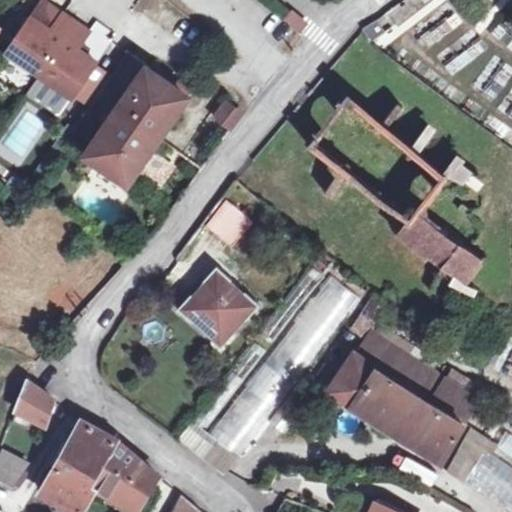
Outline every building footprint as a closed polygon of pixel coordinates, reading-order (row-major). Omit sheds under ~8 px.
[(47,0),(45,0),(34,16),(53,30),(65,12),(47,0)] [(312,23),(298,11),(292,19),(307,31),(312,23)] [(34,16),(10,51),(43,74),(73,95),(75,97),(99,62),(80,48),(92,31),(65,12),(53,30),(34,16)] [(121,109),(90,153),(130,180),(191,96),(189,94),(161,75),(150,68),(133,92),(129,89),(117,107),(121,109)] [(165,69),(161,75),(189,94),(193,88),(165,69)] [(73,95),(43,74),(30,92),(57,112),(62,112),(73,95)] [(390,233),(467,279),(483,252),(416,211),(447,160),(336,92),(304,145),(406,208),(390,233)] [(231,100),(220,116),(236,127),(247,112),(231,100)] [(441,167),(475,188),(484,173),(450,152),(441,167)] [(86,181),(71,199),(105,228),(120,209),(86,181)] [(225,196),(202,223),(230,247),(253,220),(225,196)] [(199,314),(214,327),(222,318),(233,328),(245,314),(249,318),(263,303),(248,289),(244,294),(231,282),(236,277),(219,262),(206,277),(210,280),(199,292),(194,288),(181,303),(197,317),(199,314)] [(328,273),(271,352),(254,340),(181,442),(228,475),(357,293),(328,273)] [(275,344),(286,325),(272,317),(261,336),(275,344)] [(225,337),(233,328),(222,318),(214,327),(225,337)] [(371,329),(357,352),(424,394),(468,422),(480,396),(371,329)] [(402,435),(424,394),(357,352),(334,392),(402,435)] [(20,407),(48,422),(56,397),(30,381),(20,407)] [(424,394),(402,435),(448,463),(468,422),(424,394)] [(511,511),(511,418),(500,442),(468,426),(442,477),(504,509),(502,511),(511,511)] [(105,466),(120,439),(117,436),(84,419),(70,444),(105,466)] [(160,473),(120,439),(105,466),(97,482),(115,493),(112,497),(136,511),(140,511),(153,493),(149,490),(160,473)] [(60,464),(95,485),(97,482),(105,466),(70,444),(60,464)] [(1,455),(0,457),(0,478),(16,487),(28,470),(1,455)] [(402,455),(397,466),(429,481),(435,470),(402,455)] [(95,485),(60,464),(46,490),(82,511),(83,511),(98,487),(95,485)] [(206,511),(185,495),(175,511),(206,511)] [(405,511),(407,509),(382,497),(374,511),(405,511)]
